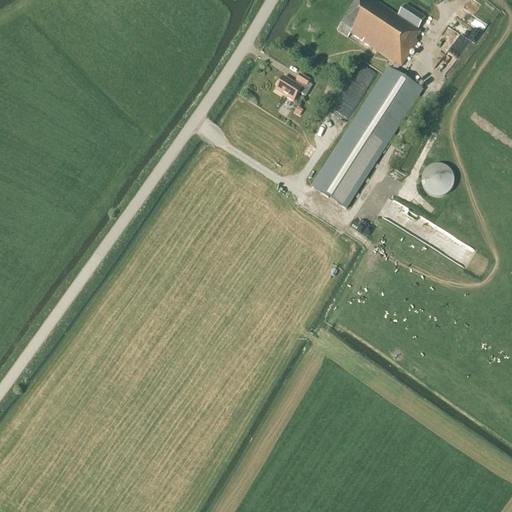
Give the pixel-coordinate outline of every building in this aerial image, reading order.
[(388,69),(312,189),(345,210),(422,91),(395,74),(400,67),(401,68),(417,42),(416,41),(421,32),(417,30),(424,19),(405,6),(398,17),(371,0),(356,0),(354,5),(354,4),(346,16),(341,25),(337,32),(348,39),(351,34),(353,35),(352,36),(396,64),(391,71),(388,69)] [(354,72),(344,91),(361,100),(376,72),(361,65),(357,73),(354,72)] [(295,85),(284,78),(275,92),(293,103),(298,94),(305,98),(312,87),(308,85),(310,82),(300,76),(296,82),(295,85)] [(297,108),(294,114),(300,117),(303,111),(297,108)] [(421,183),(421,186),(422,189),(424,192),(427,194),(429,196),(431,198),(434,199),(437,199),(440,199),(443,198),(445,197),(448,195),(450,193),(451,191),(453,188),(453,185),(454,181),(453,178),(452,175),(450,172),(447,169),(445,168),(441,167),(438,166),(434,166),(431,167),(428,169),(425,172),(423,174),(422,177),(421,180),(421,183)] [(440,244),(437,250),(441,252),(445,245),(448,247),(453,236),(441,230),(435,242),(440,244)] [(469,263),(475,248),(458,242),(453,257),(469,263)]
